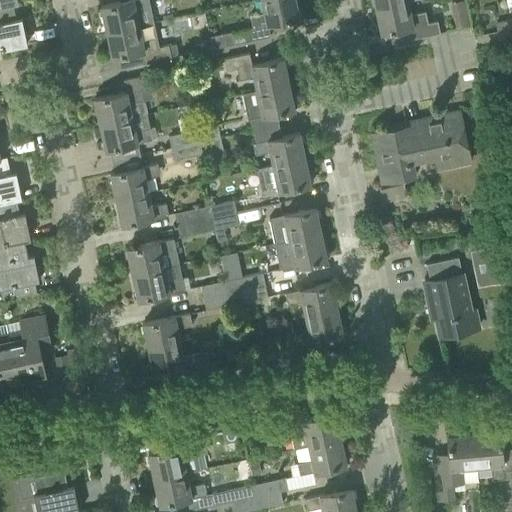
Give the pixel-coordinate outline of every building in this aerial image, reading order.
[(153,21),(150,7),(148,0),(127,0),(120,2),(100,6),(106,31),(139,24),(153,21)] [(299,17),(295,0),(261,0),(264,12),(249,15),(252,26),(243,28),(245,41),(270,35),(267,24),(299,17)] [(409,14),(406,0),(375,7),(380,33),(412,26),(415,38),(440,32),(437,21),(427,23),(424,11),(409,14)] [(0,49),(27,44),(23,25),(21,18),(15,19),(12,4),(0,6),(0,49)] [(497,30),(507,28),(505,20),(495,22),(497,30)] [(159,46),(156,35),(153,21),(139,24),(106,31),(111,57),(144,50),(146,62),(171,57),(168,44),(159,46)] [(245,41),(243,28),(231,31),(234,43),(245,41)] [(234,43),(231,31),(209,36),(212,48),(234,43)] [(252,64),(249,52),(224,58),(227,70),(237,68),(239,79),(254,75),(258,90),(289,83),(283,57),(252,64)] [(142,88),(150,86),(148,74),(123,80),(126,91),(94,98),(99,124),(147,113),(142,88)] [(295,109),(289,83),(258,90),(242,93),(248,119),(295,109)] [(467,149),(463,130),(459,110),(421,118),(422,123),(372,134),(382,181),(415,174),(412,161),(467,149)] [(153,139),(150,127),(147,113),(99,124),(105,150),(153,139)] [(218,125),(193,130),(196,142),(220,137),(218,125)] [(196,142),(193,130),(169,136),(171,147),(196,142)] [(300,132),(281,136),(252,142),(255,155),(270,152),(273,165),(305,158),(300,132)] [(223,149),(220,137),(196,142),(198,154),(223,149)] [(198,154),(196,142),(171,147),(174,159),(198,154)] [(21,197),(17,178),(16,171),(10,173),(6,157),(0,158),(0,157),(0,201),(15,199),(21,197)] [(273,165),(258,168),(264,194),(291,188),(311,184),(305,158),(273,165)] [(158,162),(129,169),(110,173),(115,199),(149,191),(146,178),(160,175),(158,162)] [(152,205),(149,191),(115,199),(121,224),(169,214),(166,202),(152,205)] [(30,238),(26,219),(24,212),(18,214),(15,199),(0,201),(0,244),(24,240),(30,238)] [(234,200),(209,205),(212,217),(236,212),(234,200)] [(212,217),(209,205),(174,213),(177,225),(212,217)] [(296,211),(269,217),(271,229),(274,243),(289,239),(321,233),(316,207),(296,211)] [(239,224),(236,212),(212,217),(214,229),(239,224)] [(214,229),(212,217),(177,225),(180,236),(214,229)] [(289,239),(274,243),(277,257),(279,268),(307,262),(327,258),(321,233),(289,239)] [(179,263),(176,250),(173,238),(126,248),(131,274),(165,266),(179,263)] [(0,295),(1,300),(36,292),(34,281),(39,280),(35,260),(33,253),(27,255),(24,240),(0,244),(0,295)] [(501,244),(483,248),(490,284),(508,280),(501,244)] [(236,252),(220,255),(226,280),(242,277),(236,252)] [(168,280),(165,266),(131,274),(137,299),(185,289),(182,277),(168,280)] [(262,272),(250,275),(226,280),(228,292),(265,284),(262,272)] [(462,273),(443,277),(424,281),(430,309),(434,308),(440,335),(478,326),(474,309),(470,310),(462,273)] [(228,292),(226,280),(201,286),(204,297),(228,292)] [(332,282),(312,286),(284,292),(287,304),(302,301),(305,315),(338,308),(332,282)] [(267,296),(265,284),(228,292),(231,304),(255,299),(267,296)] [(231,304),(228,292),(204,297),(206,309),(231,304)] [(343,333),(338,308),(305,315),(308,329),(293,333),(295,343),(286,345),(289,357),(314,352),(311,340),(343,333)] [(189,313),(162,319),(142,323),(148,348),(180,341),(177,328),(192,325),(189,313)] [(24,337),(9,340),(17,378),(45,372),(40,351),(52,349),(44,315),(25,319),(20,320),(24,337)] [(0,381),(17,378),(9,340),(0,341),(0,381)] [(201,364),(198,353),(184,356),(180,341),(148,348),(150,362),(145,363),(148,375),(185,367),(188,379),(213,374),(210,362),(201,364)] [(66,354),(54,357),(56,365),(68,362),(67,359),(66,354)] [(303,420),(301,408),(268,415),(271,426),(287,423),(290,435),(291,435),(294,448),(309,445),(341,438),(335,413),(303,420)] [(195,443),(204,441),(202,429),(177,434),(180,446),(148,453),(153,479),(186,472),(200,469),(195,443)] [(511,468),(503,469),(501,450),(499,430),(473,432),(476,465),(490,464),(492,479),(504,478),(505,495),(511,494),(511,468)] [(476,465),(473,432),(447,435),(450,467),(433,469),(436,500),(453,498),(452,483),(477,481),(476,465)] [(347,464),(341,438),(309,445),(312,459),(296,462),(298,474),(347,464)] [(74,511),(79,511),(75,492),(73,485),(67,486),(64,470),(34,477),(31,465),(14,469),(20,498),(33,495),(36,511),(74,511)] [(189,485),(186,472),(153,479),(159,504),(187,499),(189,510),(231,501),(255,496),(253,485),(229,490),(206,494),(203,482),(189,485)] [(287,490),(285,478),(253,485),(255,496),(280,491),(280,492),(287,490)] [(356,511),(352,488),(332,492),(303,498),(306,510),(322,506),(323,511),(356,511)] [(283,503),(280,492),(280,491),(255,496),(258,509),(283,503)] [(243,511),(258,509),(255,496),(231,501),(233,511),(243,511)]
